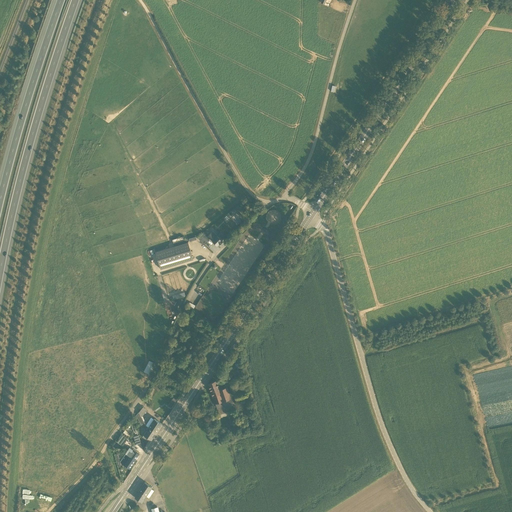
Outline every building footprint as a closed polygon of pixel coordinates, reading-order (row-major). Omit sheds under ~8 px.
[(223,240),(217,235),(213,231),(208,236),(207,237),(204,234),(199,239),(204,244),(210,238),(212,240),(218,246),(219,244),(220,244),(223,240)] [(161,269),(163,268),(193,259),(188,242),(186,243),(185,239),(173,242),(174,246),(156,252),(161,269)] [(177,297),(175,306),(181,308),(183,299),(177,297)] [(150,360),(144,371),(151,374),(156,363),(150,360)] [(227,386),(219,389),(219,388),(220,388),(217,380),(208,384),(213,396),(212,396),(215,403),(216,403),(219,414),(235,410),(227,386)] [(136,415),(143,427),(146,426),(141,416),(139,412),(136,415)] [(154,419),(149,427),(156,432),(162,424),(154,419)] [(144,435),(143,436),(149,441),(150,439),(151,440),(156,432),(149,427),(144,435)] [(121,434),(117,441),(123,445),(127,439),(121,434)] [(139,454),(131,449),(131,448),(129,451),(128,450),(120,461),(120,462),(130,468),(139,454)] [(135,497),(139,501),(142,502),(152,487),(145,482),(135,497)]
